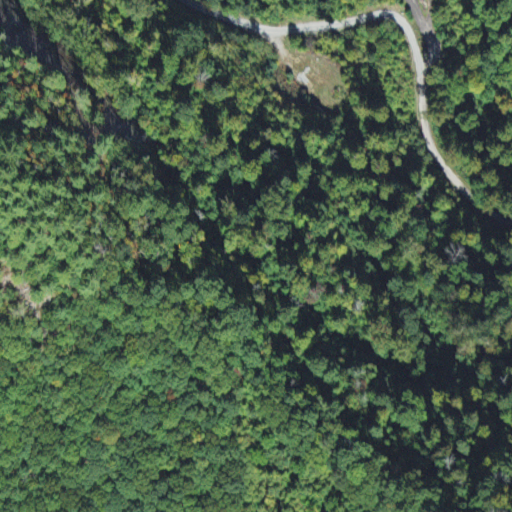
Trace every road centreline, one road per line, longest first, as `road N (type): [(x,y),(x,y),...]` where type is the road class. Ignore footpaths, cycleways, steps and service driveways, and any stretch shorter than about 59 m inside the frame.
road 1 (residential): [(418,84),(409,32),(388,15),(268,30),(184,0)]
road 2 (residential): [(511,221),(471,197),(426,135),(418,84),(430,52),(409,0)]
